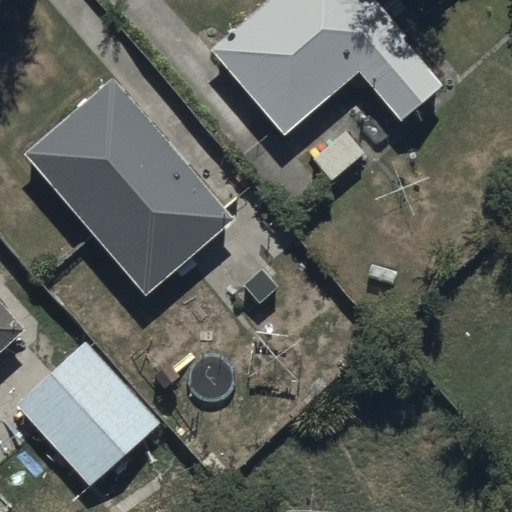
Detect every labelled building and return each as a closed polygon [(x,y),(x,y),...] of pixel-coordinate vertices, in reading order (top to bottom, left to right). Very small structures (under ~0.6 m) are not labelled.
[(369,0),(272,0),(206,59),(283,145),(356,80),(399,127),(442,89),(402,45),(406,41),(369,0)] [(228,229),(110,86),(22,158),(140,301),(228,229)] [(0,359),(22,340),(0,314),(0,359)] [(83,346),(14,408),(89,490),(159,429),(83,346)] [(511,439),(495,454),(511,473),(511,439)]
